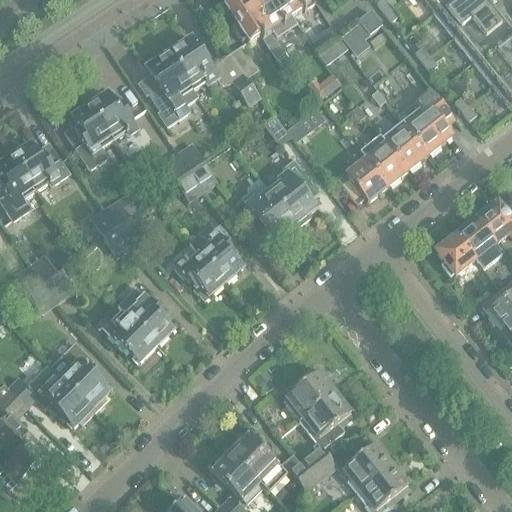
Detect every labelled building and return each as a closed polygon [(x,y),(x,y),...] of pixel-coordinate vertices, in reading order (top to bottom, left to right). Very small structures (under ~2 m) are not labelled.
[(268,33),(270,31),(249,0),(241,0),(238,3),(235,1),(227,6),(228,9),(226,11),(237,28),(233,31),(242,45),(246,42),(248,45),(258,39),(275,64),(284,57),(268,33)] [(288,19),(291,17),(279,0),(249,0),(270,31),(282,23),(284,27),(291,22),(288,19)] [(314,7),(308,0),(279,0),(291,17),(302,10),(304,13),(314,7)] [(419,0),(433,17),(453,0),(419,0)] [(481,0),(453,0),(433,17),(453,42),(491,11),(481,0)] [(383,16),(390,11),(383,1),(376,7),(383,16)] [(391,26),(398,20),(390,11),(383,16),(391,26)] [(511,28),(506,21),(502,25),(491,11),(453,42),(472,66),(511,34),(511,28)] [(381,31),(370,16),(358,25),(359,27),(369,40),(381,31)] [(359,27),(340,41),(354,60),(368,50),(363,44),(369,40),(359,27)] [(330,33),(310,47),(316,56),(337,43),(330,33)] [(511,34),(472,66),(492,91),(511,75),(511,34)] [(192,43),(170,58),(193,94),(206,86),(208,89),(218,83),(221,88),(230,89),(232,87),(249,111),(262,102),(247,82),(229,58),(210,71),(192,43)] [(241,49),(229,58),(247,82),(259,73),(241,49)] [(327,51),(317,59),(325,70),(336,62),(327,51)] [(422,66),(429,60),(422,51),(415,57),(422,66)] [(180,102),(193,94),(170,58),(147,73),(182,125),(191,119),(180,102)] [(430,76),(437,70),(429,60),(422,66),(430,76)] [(511,75),(492,91),(511,115),(511,75)] [(326,79),(319,85),(314,79),(305,86),(320,105),(340,89),(332,79),(328,82),(326,79)] [(379,110),(385,105),(376,94),(370,98),(379,110)] [(455,125),(443,111),(429,94),(414,106),(419,112),(401,126),(406,132),(427,159),(451,140),(445,133),(455,125)] [(128,139),(137,133),(112,95),(90,110),(113,145),(126,136),(128,139)] [(461,116),(468,110),(461,101),(454,107),(461,116)] [(101,153),(113,145),(90,110),(69,124),(73,130),(63,137),(88,176),(108,164),(101,153)] [(469,126),(476,120),(468,110),(461,116),(469,126)] [(364,121),(358,113),(356,111),(351,114),(359,125),(364,121)] [(290,142),(284,133),(276,121),(264,128),(279,149),(290,142)] [(427,159),(406,132),(401,126),(380,142),(407,175),(427,159)] [(297,129),(287,136),(295,147),(305,139),(297,129)] [(407,175),(380,142),(379,140),(359,156),(365,164),(386,191),(407,175)] [(52,192),(70,179),(49,146),(39,153),(34,146),(13,161),(23,177),(36,196),(49,188),(52,192)] [(202,169),(191,152),(190,150),(177,158),(189,177),(202,169)] [(176,186),(189,177),(177,158),(162,168),(174,187),(176,186)] [(36,196),(23,177),(13,161),(0,169),(0,207),(13,227),(31,215),(24,204),(36,196)] [(366,207),(386,191),(365,164),(337,186),(355,208),(362,203),(366,207)] [(279,184),(266,194),(269,198),(270,197),(274,202),(287,218),(297,231),(298,230),(319,214),(315,209),(313,210),(311,207),(319,200),(292,166),(282,174),(286,179),(279,184)] [(203,198),(216,189),(202,169),(189,177),(202,197),(203,198)] [(203,198),(202,197),(189,177),(176,186),(174,187),(188,208),(203,198)] [(248,198),(240,205),(272,246),(281,239),(283,242),(297,231),(287,218),(274,202),(270,197),(269,198),(266,194),(258,184),(245,194),(248,198)] [(115,234),(130,225),(117,205),(102,214),(115,234)] [(486,212),(476,220),(479,222),(477,224),(495,248),(508,238),(511,243),(511,220),(509,223),(497,207),(488,215),(486,212)] [(103,242),(115,234),(102,214),(89,223),(102,243),(103,242)] [(477,224),(456,240),(475,264),(483,274),(503,257),(495,248),(477,224)] [(143,245),(130,225),(115,234),(129,254),(143,245)] [(201,232),(186,244),(196,254),(223,286),(243,268),(225,247),(229,243),(218,230),(207,240),(201,232)] [(115,263),(129,254),(115,234),(103,242),(102,243),(115,263)] [(455,280),(475,264),(456,240),(436,256),(445,267),(441,270),(450,280),(453,278),(455,280)] [(181,262),(173,269),(204,303),(222,287),(223,286),(196,254),(194,256),(183,265),(181,262)] [(57,280),(55,278),(44,260),(30,270),(42,289),(57,280)] [(29,298),(42,289),(30,270),(15,279),(28,299),(29,298)] [(56,310),(75,298),(62,277),(57,280),(42,289),(55,308),(56,310)] [(499,294),(480,308),(489,319),(511,300),(511,295),(506,288),(502,291),(500,293),(499,294)] [(56,310),(55,308),(42,289),(29,298),(28,299),(42,319),(56,310)] [(136,292),(118,311),(155,350),(174,331),(164,321),(156,312),(157,311),(143,297),(142,298),(136,292)] [(489,324),(500,338),(511,328),(511,300),(489,319),(489,320),(489,324)] [(114,307),(92,329),(105,342),(107,339),(115,347),(112,349),(126,363),(129,360),(137,368),(155,350),(118,311),(114,307)] [(511,328),(500,338),(511,353),(511,328)] [(86,374),(95,366),(75,347),(50,372),(58,381),(57,381),(94,419),(106,406),(102,403),(108,397),(86,374)] [(46,369),(25,391),(33,400),(31,402),(35,406),(44,415),(49,410),(72,433),(78,427),(82,431),(94,419),(57,381),(58,381),(50,372),(46,369)] [(321,378),(318,380),(313,374),(300,384),(304,389),(285,404),(300,423),(302,422),(332,399),(326,391),(330,388),(321,378)] [(262,380),(256,385),(265,395),(271,390),(262,380)] [(18,384),(9,393),(28,413),(35,406),(31,402),(33,400),(25,391),(18,384)] [(0,393),(0,454),(5,459),(5,460),(5,461),(4,462),(4,463),(4,464),(4,465),(4,466),(5,466),(5,467),(5,468),(6,469),(6,470),(7,470),(3,474),(4,475),(16,488),(17,489),(23,483),(35,471),(36,471),(42,466),(41,465),(47,460),(33,446),(16,428),(14,427),(28,413),(9,393),(8,395),(3,391),(0,393)] [(351,422),(333,399),(332,399),(302,422),(300,423),(301,424),(299,425),(308,437),(307,438),(314,446),(316,445),(320,450),(299,466),(293,459),(291,460),(307,479),(329,462),(323,453),(344,436),(340,431),(351,422)] [(288,434),(281,425),(273,431),(281,440),(288,434)] [(291,460),(279,470),(247,439),(241,446),(238,444),(226,456),(261,491),(263,493),(264,492),(268,496),(287,477),(289,476),(309,500),(319,493),(316,490),(307,479),(291,460)] [(383,457),(380,459),(372,449),(359,459),(361,461),(339,478),(346,487),(349,485),(358,496),(390,471),(388,469),(391,467),(383,457)] [(226,456),(215,467),(214,468),(216,470),(211,476),(234,499),(231,502),(230,501),(219,511),(243,511),(263,493),(261,491),(226,456)] [(316,490),(338,473),(329,462),(307,479),(316,490)] [(395,471),(392,474),(390,471),(358,496),(367,509),(365,511),(390,511),(397,507),(395,504),(408,494),(400,485),(403,482),(395,471)] [(193,511),(182,500),(172,510),(173,511),(193,511)]
